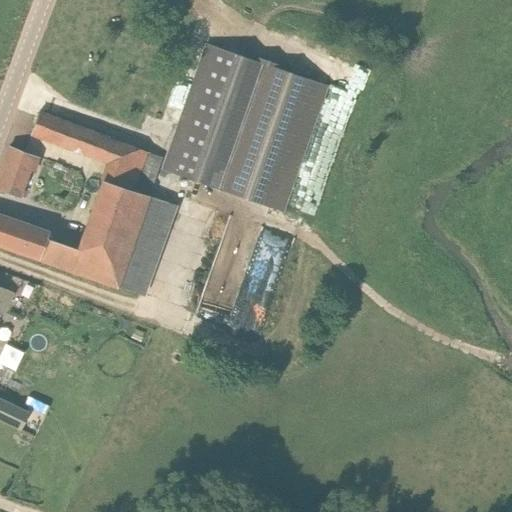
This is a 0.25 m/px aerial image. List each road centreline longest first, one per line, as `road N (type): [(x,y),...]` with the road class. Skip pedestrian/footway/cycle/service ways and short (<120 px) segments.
road 1 (track): [(308,231),(383,305),(424,332),(511,362)]
road 2 (tertiary): [(0,122),(44,0)]
